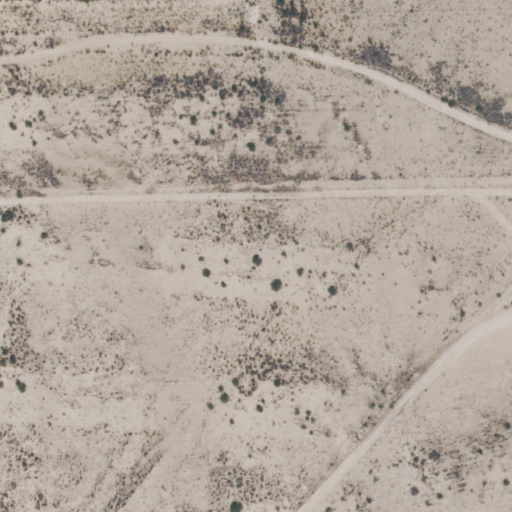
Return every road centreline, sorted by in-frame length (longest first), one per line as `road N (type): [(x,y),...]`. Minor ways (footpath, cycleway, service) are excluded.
road 1 (track): [(511,138),(388,80),(273,44),(0,65)]
road 2 (track): [(336,511),(483,323),(511,310)]
